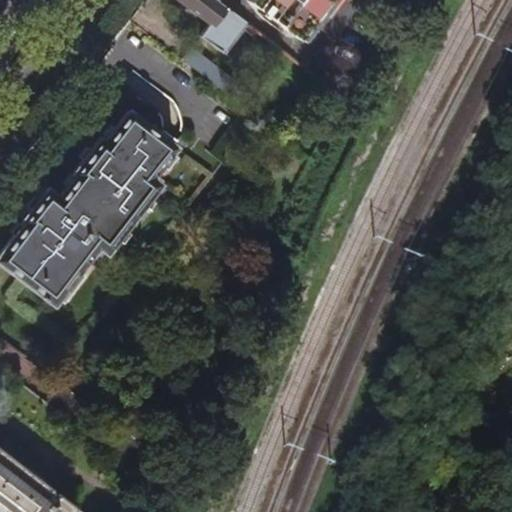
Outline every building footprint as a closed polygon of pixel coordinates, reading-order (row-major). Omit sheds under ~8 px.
[(198,36),(218,53),(241,23),(213,1),(211,0),(177,0),(207,24),(198,36)] [(247,0),(246,2),(295,39),(324,0),(247,0)] [(189,49),(179,61),(222,94),(231,81),(189,49)] [(44,300),(45,299),(52,304),(96,246),(105,253),(158,183),(150,177),(173,146),(127,110),(104,142),(99,138),(73,173),(76,175),(59,198),(46,189),(22,222),(23,223),(0,254),(0,264),(40,295),(39,297),(44,300)] [(0,511),(72,511),(76,508),(0,451),(0,511)]
